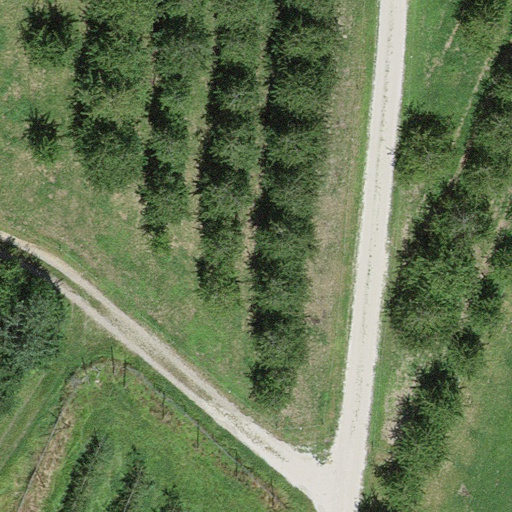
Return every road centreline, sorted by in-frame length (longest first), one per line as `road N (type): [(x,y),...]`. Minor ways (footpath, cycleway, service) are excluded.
road 1 (track): [(382,0),(337,511)]
road 2 (track): [(0,253),(83,298),(175,385),(335,511)]
road 3 (track): [(83,298),(0,435)]
